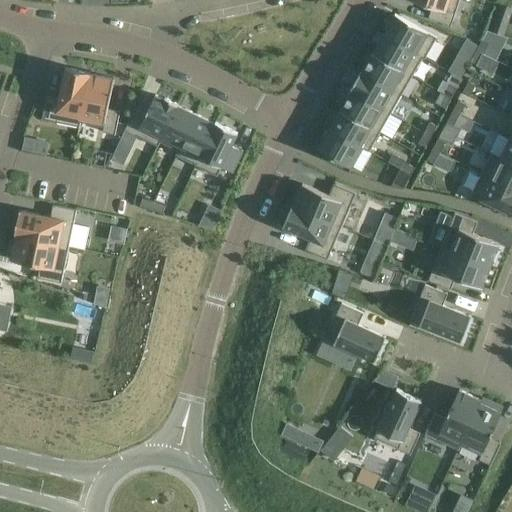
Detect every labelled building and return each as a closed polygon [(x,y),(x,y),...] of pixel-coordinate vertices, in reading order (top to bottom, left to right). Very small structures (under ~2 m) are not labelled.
[(410,0),(432,7),(428,19),(451,26),(455,14),(459,0),(410,0)] [(436,38),(395,14),(383,35),(423,57),(422,58),(424,59),(436,38)] [(423,57),(383,35),(372,53),(412,76),(422,58),(423,57)] [(483,54),(489,44),(482,40),(476,51),(483,54)] [(471,55),(477,44),(470,41),(464,51),(471,55)] [(477,65),(483,54),(476,51),(470,61),(477,65)] [(412,76),(372,53),(362,71),(361,72),(401,95),(412,76)] [(47,95),(42,119),(80,127),(81,123),(80,122),(90,73),(91,73),(91,72),(65,67),(59,97),(47,95)] [(401,95),(361,72),(362,71),(361,71),(349,91),(351,92),(351,91),(390,113),(401,95)] [(90,73),(80,122),(81,123),(102,127),(101,131),(116,134),(121,110),(109,108),(115,78),(91,73),(90,73)] [(470,96),(475,85),(468,81),(463,92),(470,96)] [(451,98),(457,88),(450,84),(444,95),(451,98)] [(390,113),(351,91),(351,92),(340,110),(380,132),(390,113)] [(135,107),(124,131),(158,147),(161,142),(160,141),(177,104),(178,105),(179,104),(165,97),(165,98),(156,94),(147,113),(135,107)] [(446,109),(451,98),(444,95),(439,105),(446,109)] [(460,115),(465,105),(458,101),(453,112),(460,115)] [(177,104),(160,141),(161,142),(178,150),(179,150),(197,114),(178,105),(177,104)] [(380,132),(340,110),(330,129),(363,147),(362,148),(369,152),(380,132)] [(454,126),(460,115),(453,112),(447,122),(454,126)] [(178,150),(175,155),(195,165),(196,165),(216,123),(215,123),(197,114),(179,150),(178,150)] [(195,165),(194,166),(217,177),(222,168),(233,173),(244,151),(232,146),(239,133),(216,122),(215,123),(216,123),(196,165),(195,165)] [(431,137),(437,126),(430,122),(424,133),(431,137)] [(363,147),(330,129),(318,149),(351,168),(362,148),(363,147)] [(425,147),(431,137),(424,133),(418,144),(425,147)] [(25,137),(22,150),(30,152),(33,138),(25,137)] [(440,154),(445,143),(438,139),(432,150),(440,154)] [(511,165),(511,140),(509,139),(500,157),(500,159),(511,165)] [(434,164),(440,154),(432,150),(427,161),(434,164)] [(114,152),(111,159),(122,165),(126,157),(114,152)] [(511,165),(500,159),(500,157),(492,153),(481,175),(511,189),(511,165)] [(411,175),(415,168),(404,162),(400,169),(411,175)] [(407,182),(411,175),(400,169),(396,176),(407,182)] [(511,214),(511,189),(481,175),(471,195),(511,214)] [(341,226),(356,193),(334,184),(329,195),(302,184),(294,205),(293,206),(341,226)] [(142,200),(140,208),(151,211),(153,204),(142,200)] [(16,234),(16,235),(70,246),(77,209),(53,204),(51,215),(21,208),(16,234)] [(153,204),(151,211),(162,215),(165,207),(153,204)] [(327,260),(341,226),(293,206),(294,205),(292,204),(283,227),(310,239),(305,250),(327,260)] [(495,264),(500,250),(497,248),(499,244),(472,234),(477,222),(455,213),(441,247),(490,267),(492,263),(495,264)] [(201,220),(198,225),(213,230),(215,226),(201,220)] [(387,245),(390,236),(378,231),(374,240),(387,245)] [(14,234),(9,260),(41,266),(38,278),(62,283),(70,246),(16,235),(16,234),(14,234)] [(482,288),(490,267),(441,247),(428,281),(450,289),(455,278),(482,288)] [(378,266),(365,261),(361,271),(373,277),(378,266)] [(461,341),(471,316),(443,305),(447,294),(425,285),(410,321),(461,341)] [(386,343),(383,342),(386,337),(358,324),(363,313),(341,303),(336,315),(339,316),(328,341),(374,361),(377,356),(380,357),(386,343)] [(83,349),(81,361),(92,363),(93,355),(94,352),(83,349)] [(393,388),(398,376),(384,370),(375,380),(393,388)] [(409,428),(421,400),(397,389),(374,438),(410,455),(420,433),(409,428)] [(460,445),(480,402),(481,400),(459,390),(446,418),(435,413),(425,435),(459,450),(461,446),(460,445)] [(489,438),(501,412),(480,402),(460,445),(461,446),(481,455),(479,459),(491,465),(501,443),(489,438)] [(286,424),(281,435),(293,440),(298,429),(286,424)] [(311,435),(306,446),(318,451),(323,440),(311,435)]
